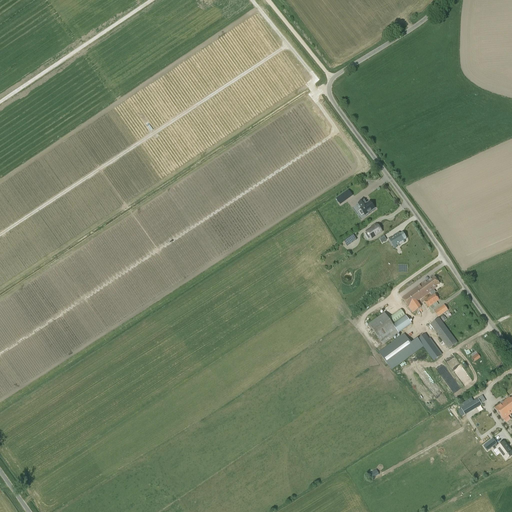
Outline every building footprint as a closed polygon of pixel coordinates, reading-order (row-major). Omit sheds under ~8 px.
[(348,192),(344,195),(348,201),(352,198),(348,192)] [(364,200),(358,204),(361,208),(360,209),(365,215),(374,209),(374,208),(375,207),(373,205),(372,205),(369,202),(366,204),(364,200)] [(382,232),(381,230),(379,227),(377,225),(376,224),(371,227),(372,228),(366,232),(366,233),(365,234),(369,240),(370,239),(382,232)] [(394,238),(391,239),(395,246),(398,244),(399,246),(405,242),(404,241),(407,239),(403,232),(397,236),(396,234),(393,236),(394,238)] [(427,281),(402,299),(412,314),(421,308),(417,302),(429,293),(431,295),(423,301),(428,308),(439,300),(434,294),(436,293),(433,290),(436,288),(435,287),(439,284),(434,277),(427,282),(427,281)] [(448,311),(444,305),(435,312),(438,317),(448,311)] [(400,309),(388,318),(388,319),(392,325),(405,316),(400,309)] [(406,316),(393,325),(384,314),(369,325),(383,345),(411,324),(406,316)] [(439,319),(430,325),(448,350),(457,343),(439,319)] [(423,347),(417,340),(417,339),(410,344),(404,334),(378,353),(391,370),(423,347)] [(425,334),(417,340),(423,347),(433,361),(441,355),(425,334)] [(473,362),(480,358),(477,354),(470,358),(473,362)] [(511,413),(511,398),(511,399),(509,397),(495,408),(503,420),(511,413)] [(465,415),(482,404),(478,398),(460,408),(465,415)] [(493,439),(483,446),(487,451),(492,447),(494,449),(494,450),(496,449),(497,448),(504,458),(507,456),(508,455),(511,453),(504,442),(499,446),(498,447),(498,446),(496,444),(497,444),(493,439)] [(375,469),(368,474),(371,479),(379,474),(375,469)]
